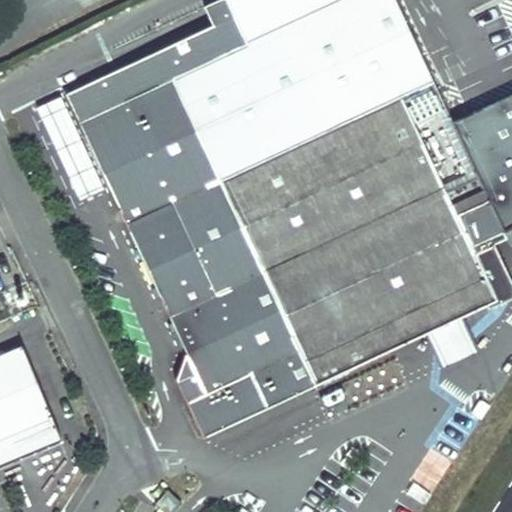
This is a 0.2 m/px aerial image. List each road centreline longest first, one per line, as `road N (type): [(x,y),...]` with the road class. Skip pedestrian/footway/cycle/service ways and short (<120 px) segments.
road 1 (unknown): [(36,245),(150,188),(169,189),(188,203),(315,444)]
road 2 (residential): [(0,170),(131,442),(88,511)]
